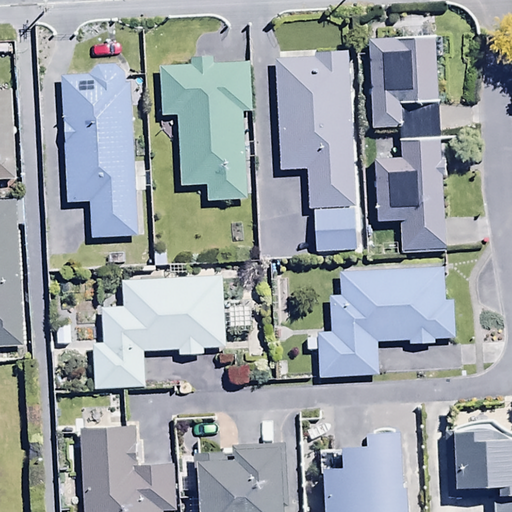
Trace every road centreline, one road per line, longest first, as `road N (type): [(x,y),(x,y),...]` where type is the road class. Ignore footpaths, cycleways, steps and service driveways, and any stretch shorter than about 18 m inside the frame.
road 1 (residential): [(511,373),(215,396)]
road 2 (residential): [(494,0),(498,178),(511,271)]
